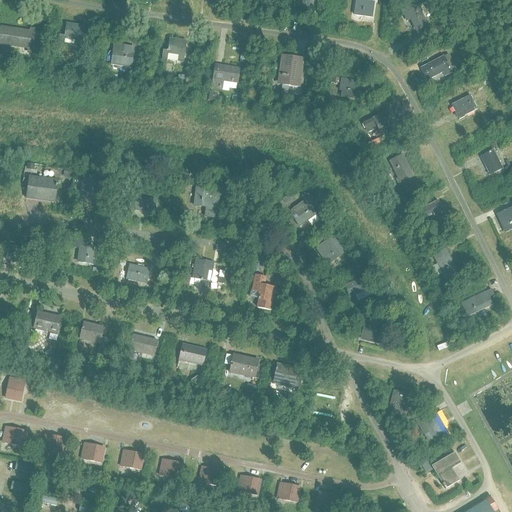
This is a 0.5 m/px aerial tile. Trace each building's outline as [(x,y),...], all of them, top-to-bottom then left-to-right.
[(354,15),(370,18),(372,3),(367,3),(367,5),(356,3),(354,15)] [(414,27),(416,31),(426,26),(415,5),(404,10),(413,27),(414,27)] [(66,25),(65,33),(64,33),(64,36),(59,35),(58,42),(63,43),(64,39),(80,41),(82,27),(66,25)] [(27,53),(33,54),(36,34),(0,28),(0,29),(0,44),(28,48),(27,53)] [(166,59),(177,61),(177,62),(182,63),(185,43),(169,40),(167,52),(162,51),(160,62),(165,63),(166,59)] [(110,65),(130,68),(133,48),(113,45),(110,65)] [(283,76),(282,85),(281,89),(290,90),(290,87),(299,88),(301,72),(294,71),(295,58),(281,56),(279,75),(283,76)] [(444,77),(451,73),(442,56),(419,68),(426,81),(442,73),(444,77)] [(213,74),(211,87),(221,89),(222,82),(235,84),(238,70),(221,67),(220,75),(213,74)] [(341,98),(353,100),(355,82),(341,80),(340,86),(343,86),(341,98)] [(474,84),(477,90),(488,83),(486,80),(482,83),(480,80),(474,84)] [(451,102),(458,99),(456,94),(449,97),(451,102)] [(474,94),(450,106),(458,121),(464,118),(463,117),(476,111),(470,99),(475,97),(474,94)] [(387,124),(396,120),(391,111),(362,124),(365,129),(374,125),(380,137),(391,132),(387,124)] [(479,128),(487,125),(483,115),(475,117),(479,128)] [(482,156),(491,174),(501,169),(492,151),(482,156)] [(389,162),(400,183),(413,177),(402,155),(389,162)] [(79,192),(99,195),(102,177),(82,175),(79,192)] [(25,198),(35,199),(36,197),(54,199),(56,180),(28,177),(25,198)] [(224,197),(225,190),(196,186),(193,205),(205,207),(203,216),(215,218),(218,196),(224,197)] [(296,187),(282,198),(289,206),(303,195),(296,187)] [(311,210),(316,206),(310,197),(290,211),(293,215),(291,216),(299,227),(315,215),(311,210)] [(144,211),(154,212),(155,200),(136,198),(135,208),(144,209),(144,211)] [(433,216),(442,212),(437,201),(424,207),(423,205),(418,207),(424,219),(433,215),(433,216)] [(511,207),(497,215),(505,231),(511,227),(511,207)] [(261,222),(263,212),(243,210),(241,222),(251,224),(251,221),(261,222)] [(316,249),(327,265),(344,253),(333,237),(316,249)] [(79,247),(78,253),(79,253),(78,262),(90,264),(93,248),(85,247),(86,241),(75,239),(74,247),(79,247)] [(5,259),(7,259),(24,263),(27,250),(8,246),(5,259)] [(445,250),(433,255),(436,261),(439,259),(441,263),(439,264),(443,272),(441,273),(445,281),(457,275),(445,250)] [(195,260),(191,279),(209,282),(212,263),(202,261),(195,260)] [(129,265),(126,278),(145,283),(148,269),(129,265)] [(221,268),(218,280),(226,282),(229,269),(221,268)] [(258,308),(271,311),(276,288),(264,286),(266,278),(257,276),(254,290),(252,290),(250,297),(259,299),(260,299),(258,308)] [(284,285),(284,277),(276,277),(275,284),(284,285)] [(345,287),(349,298),(368,290),(363,278),(345,286),(343,280),(337,282),(340,289),(345,287)] [(487,298),(493,295),(491,290),(460,304),(467,317),(476,313),(475,311),(484,307),(484,308),(490,305),(487,298)] [(33,312),(34,300),(26,300),(25,312),(33,312)] [(0,321),(7,323),(10,310),(0,307),(0,321)] [(34,328),(58,334),(62,318),(37,313),(34,328)] [(366,338),(378,341),(381,327),(364,323),(362,335),(366,336),(366,338)] [(98,349),(104,350),(107,338),(101,337),(103,328),(84,324),(80,339),(99,344),(98,349)] [(129,351),(153,357),(157,341),(133,335),(129,351)] [(448,341),(438,344),(440,349),(450,346),(448,341)] [(178,360),(202,366),(206,351),(182,345),(178,360)] [(50,348),(45,352),(50,358),(55,355),(50,348)] [(230,369),(246,373),(245,376),(254,378),(258,361),(233,355),(230,369)] [(292,388),(298,390),(301,378),(295,377),(297,369),(277,365),(273,380),(293,384),(292,388)] [(5,398),(21,402),(24,386),(23,385),(23,382),(9,379),(5,398)] [(255,394),(256,382),(248,382),(247,393),(255,394)] [(399,424),(404,425),(410,398),(400,396),(401,393),(393,392),(388,412),(401,416),(399,424)] [(423,416),(415,420),(430,446),(437,442),(434,438),(443,433),(433,416),(426,420),(423,416)] [(2,443),(22,447),(25,432),(10,428),(9,429),(5,429),(2,443)] [(42,450),(62,454),(65,439),(49,436),(49,437),(45,436),(42,450)] [(81,459),(101,464),(104,448),(88,445),(88,446),(84,445),(81,459)] [(120,467),(140,471),(143,455),(127,452),(127,453),(123,452),(120,467)] [(451,467),(459,462),(454,453),(431,467),(445,490),(459,481),(451,467)] [(159,476),(179,480),(182,464),(166,461),(166,462),(162,461),(159,476)] [(198,483),(218,487),(221,471),(206,468),(205,469),(201,468),(198,483)] [(237,492),(257,496),(260,480),(244,477),(244,478),(240,477),(237,492)] [(12,488),(24,490),(25,481),(13,479),(12,488)] [(277,499),(296,503),(300,488),(284,484),(284,485),(280,485),(277,499)] [(316,508),(333,511),(335,511),(339,497),(323,493),(323,495),(319,494),(316,508)] [(58,503),(58,495),(45,494),(44,502),(58,503)] [(497,511),(496,510),(492,511),(490,511),(485,502),(468,511),(497,511)] [(80,511),(92,511),(92,504),(81,503),(80,511)]
